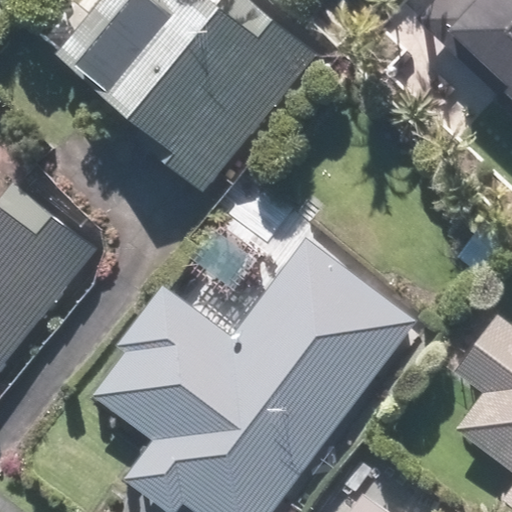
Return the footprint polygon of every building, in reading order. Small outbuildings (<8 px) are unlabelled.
[(91,0),(43,57),(203,192),(318,57),(250,0),(91,0)] [(511,0),(430,0),(409,23),(511,120),(511,0)] [(0,191),(0,379),(96,261),(4,186),(0,191)] [(511,253),(511,234),(485,215),(452,262),(488,288),(511,253)] [(202,511),(267,511),(414,322),(306,239),(231,337),(164,286),(79,396),(146,447),(115,487),(146,511),(166,511),(180,495),(202,511)] [(511,511),(511,330),(488,313),(434,383),(467,409),(447,435),(511,484),(511,485),(495,508),(499,511),(511,511)] [(378,511),(361,499),(351,511),(378,511)]
